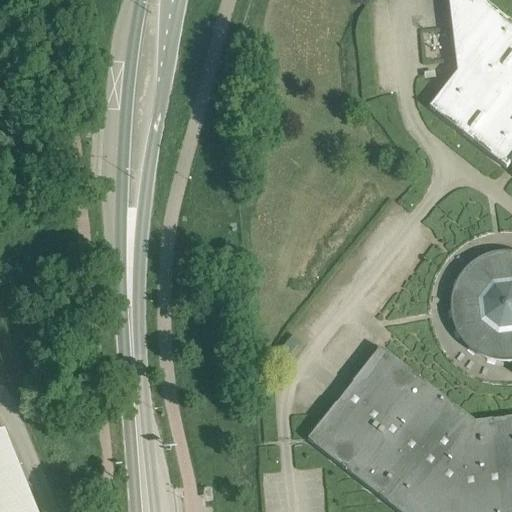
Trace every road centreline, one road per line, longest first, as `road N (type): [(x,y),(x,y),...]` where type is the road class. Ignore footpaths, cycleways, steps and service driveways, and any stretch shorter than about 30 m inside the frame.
road 1 (tertiary): [(159,511),(141,254),(178,0)]
road 2 (tertiary): [(140,0),(115,253),(134,511)]
